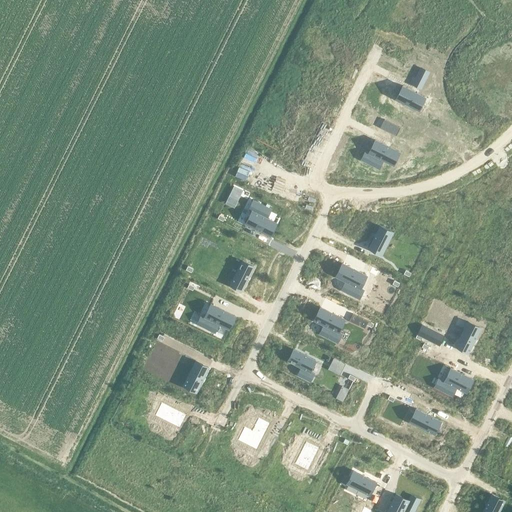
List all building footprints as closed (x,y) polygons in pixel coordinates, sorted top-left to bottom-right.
[(402,0),(395,14),(406,20),(404,25),(411,28),(418,15),(410,11),(415,0),(402,0)] [(332,15),(329,22),(341,28),(345,21),(332,15)] [(314,30),(309,41),(321,47),(318,55),(331,62),(335,54),(330,52),(335,41),(314,30)] [(422,68),(416,81),(423,84),(429,72),(422,68)] [(290,78),(284,91),(291,94),(298,82),(290,78)] [(403,86),(397,98),(419,110),(425,97),(403,86)] [(297,103),(291,116),(298,120),(292,133),(303,138),(313,117),(302,112),(305,107),(297,103)] [(386,125),(383,132),(395,138),(399,131),(386,125)] [(366,151),(362,160),(379,168),(383,160),(393,165),(399,152),(375,140),(369,153),(366,151)] [(234,186),(226,204),(234,208),(242,190),(234,186)] [(271,209),(254,200),(249,209),(252,211),(246,223),(270,235),(276,223),(266,218),(271,209)] [(380,226),(369,248),(382,254),(393,232),(380,226)] [(243,261),(231,285),(241,290),(253,266),(243,261)] [(342,263),(336,276),(346,281),(342,290),(359,298),(363,290),(360,288),(367,275),(342,263)] [(480,285),(475,294),(493,302),(497,294),(507,299),(511,288),(511,285),(492,275),(485,288),(480,285)] [(202,315),(197,324),(215,332),(219,324),(229,329),(235,316),(211,304),(205,317),(202,315)] [(321,307),(314,320),(324,325),(320,333),(337,342),(341,333),(338,332),(345,319),(321,307)] [(468,321),(456,346),(468,352),(481,328),(468,321)] [(294,349),(288,360),(302,367),(298,375),(310,381),(314,373),(310,371),(315,360),(294,349)] [(196,361),(184,385),(196,392),(209,367),(196,361)] [(439,378),(435,387),(452,395),(456,387),(466,392),(473,379),(451,368),(445,381),(439,378)] [(161,403),(155,416),(179,428),(186,415),(161,403)] [(416,409),(410,421),(434,434),(441,421),(416,409)] [(244,427),(238,440),(245,444),(248,439),(259,445),(269,423),(258,418),(252,431),(244,427)] [(306,442),(295,464),(307,470),(318,448),(306,442)] [(354,470),(347,483),(369,494),(376,482),(354,470)] [(396,494),(386,511),(402,511),(403,511),(402,511),(413,511),(420,499),(411,495),(409,500),(396,494)] [(492,494),(482,511),(498,511),(504,500),(492,494)]
